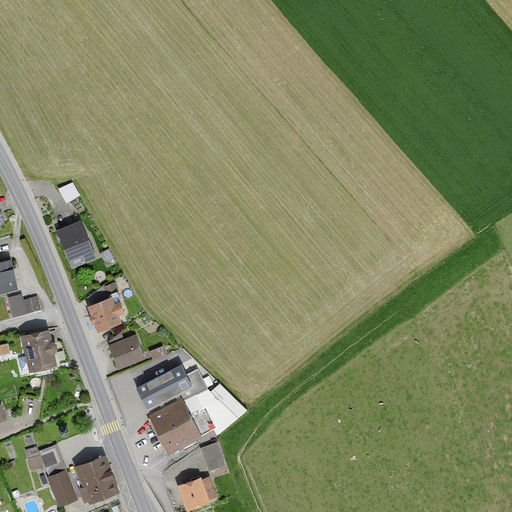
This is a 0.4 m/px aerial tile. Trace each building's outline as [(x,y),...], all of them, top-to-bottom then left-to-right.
[(73,181),(60,187),(67,200),(79,194),(73,181)] [(96,258),(81,221),(56,231),(72,269),(96,258)] [(10,256),(0,258),(0,289),(17,286),(10,256)] [(87,301),(97,327),(124,316),(121,309),(127,307),(123,297),(121,298),(114,281),(105,284),(87,296),(89,300),(87,301)] [(22,294),(9,297),(13,314),(40,308),(37,296),(23,299),(22,294)] [(62,329),(34,334),(40,369),(68,363),(62,329)] [(109,343),(119,370),(145,361),(135,333),(109,343)] [(0,350),(10,348),(8,340),(0,342),(0,350)] [(162,346),(150,351),(153,358),(165,353),(162,346)] [(179,362),(133,384),(151,417),(183,400),(194,394),(184,373),(179,362)] [(246,409),(220,382),(211,389),(208,387),(198,367),(184,373),(194,394),(183,400),(200,434),(213,427),(218,433),(246,409)] [(183,400),(151,417),(169,451),(200,434),(183,400)] [(216,442),(200,448),(208,470),(224,464),(216,442)] [(39,449),(49,474),(65,467),(55,443),(39,449)] [(37,448),(25,450),(29,470),(41,467),(37,448)] [(102,453),(75,464),(82,483),(79,485),(86,502),(117,490),(102,453)] [(77,497),(65,467),(49,474),(47,475),(58,504),(77,497)] [(222,511),(211,476),(181,486),(189,511),(222,511)]
